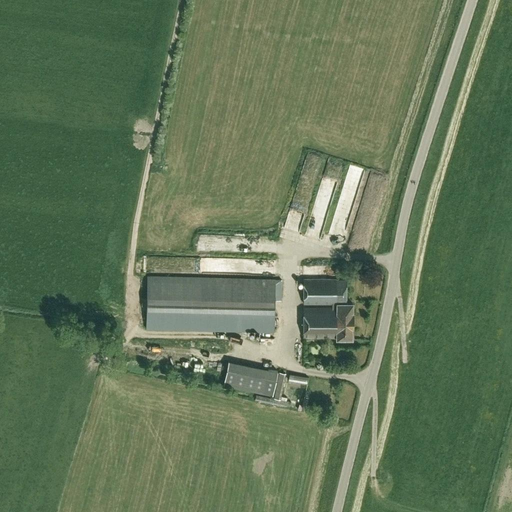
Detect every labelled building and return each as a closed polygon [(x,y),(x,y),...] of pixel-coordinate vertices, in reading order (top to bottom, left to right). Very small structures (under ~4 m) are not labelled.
[(342,231),(303,229),(302,241),(341,243),(342,231)] [(200,255),(179,256),(180,269),(201,268),(200,255)] [(147,276),(145,330),(259,332),(259,340),(274,339),(275,279),(147,276)] [(303,337),(336,338),(336,339),(352,340),(353,303),(345,303),(345,279),(304,279),(303,304),(333,304),(333,308),(303,308),(303,337)] [(278,371),(228,360),(223,385),(273,395),(278,371)] [(280,368),(273,398),(280,399),(287,370),(280,368)] [(287,407),(288,401),(280,399),(273,398),(256,394),(255,400),(287,407)]
